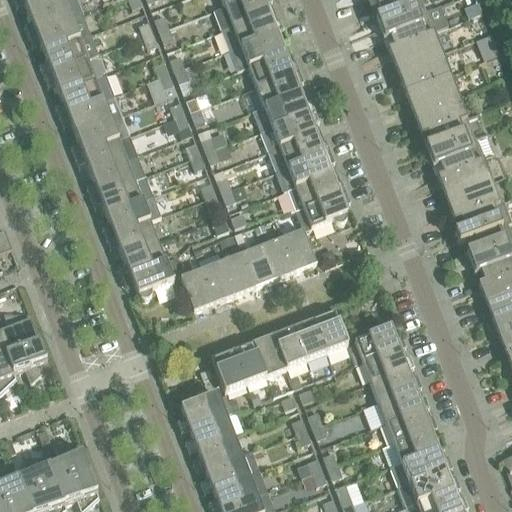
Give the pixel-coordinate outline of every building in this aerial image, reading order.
[(20,0),(28,19),(63,5),(74,1),(73,0),(20,0)] [(137,0),(135,0),(127,4),(131,15),(142,11),(137,0)] [(155,0),(143,0),(147,9),(158,5),(155,0)] [(221,37),(267,18),(260,0),(255,0),(224,12),(213,17),(221,37)] [(219,0),(224,12),(255,0),(219,0)] [(377,11),(406,0),(361,0),(363,4),(373,0),(377,11)] [(406,0),(377,11),(381,22),(375,24),(379,35),(425,16),(418,0),(406,0)] [(35,39),(71,25),(82,21),(74,1),(63,5),(28,19),(35,39)] [(393,52),(433,37),(425,16),(379,35),(383,45),(389,43),(393,52)] [(267,18),(221,37),(228,57),(239,52),(275,39),(267,18)] [(82,21),(71,25),(35,39),(43,59),(90,41),(82,21)] [(158,38),(169,34),(164,22),(153,26),(158,38)] [(142,44),(153,40),(148,28),(137,32),(142,44)] [(169,34),(158,38),(163,50),(173,46),(169,34)] [(433,37),(393,52),(387,55),(395,77),(441,59),(433,37)] [(275,39),(239,52),(228,57),(236,77),(247,73),(283,59),(275,39)] [(153,40),(142,44),(147,56),(157,51),(153,40)] [(51,79),(87,65),(93,63),(98,61),(90,41),(43,59),(51,79)] [(283,59),(247,73),(255,93),(291,79),(283,59)] [(449,80),(441,59),(395,77),(403,99),(449,80)] [(174,78),(184,74),(179,62),(169,66),(174,78)] [(59,99),(85,89),(100,84),(105,77),(100,64),(93,63),(87,65),(51,79),(59,99)] [(158,84),(168,80),(164,68),(153,72),(158,84)] [(184,74),(174,78),(178,90),(189,86),(184,74)] [(263,113),(299,100),(291,79),(255,93),(263,113)] [(168,80),(158,84),(162,96),(173,92),(168,80)] [(412,120),(458,102),(449,80),(403,99),(412,120)] [(67,120),(102,106),(113,101),(106,81),(100,84),(85,89),(59,99),(67,120)] [(299,100),(263,113),(271,133),(306,120),(299,100)] [(74,140),(110,126),(121,122),(113,101),(102,106),(67,120),(74,140)] [(427,140),(466,124),(458,102),(412,120),(420,142),(427,140)] [(189,119),(200,115),(195,103),(185,107),(189,119)] [(173,125),(184,121),(179,109),(169,113),(173,125)] [(200,115),(189,119),(194,131),(204,127),(200,115)] [(267,158),(279,154),(314,140),(306,120),(271,133),(259,138),(267,158)] [(184,121),(173,125),(178,137),(189,133),(184,121)] [(82,160),(118,146),(129,142),(121,122),(110,126),(74,140),(82,160)] [(466,124),(427,140),(431,149),(424,152),(428,163),(474,145),(466,124)] [(314,140),(279,154),(267,158),(275,178),(286,174),(322,160),(314,140)] [(90,180),(126,166),(137,162),(129,142),(118,146),(82,160),(90,180)] [(205,159),(215,155),(211,143),(200,147),(205,159)] [(442,180),(482,165),(474,145),(428,163),(432,173),(439,171),(442,180)] [(189,165),(200,161),(195,149),(184,153),(189,165)] [(215,155),(205,159),(210,171),(220,167),(215,155)] [(322,160),(286,174),(275,178),(283,198),(294,194),(330,180),(322,160)] [(200,161),(189,165),(194,177),(204,173),(200,161)] [(137,162),(126,166),(90,180),(98,201),(145,182),(137,162)] [(482,165),(442,180),(436,183),(445,205),(491,187),(482,165)] [(330,180),(294,194),(283,198),(291,218),(295,217),(338,200),(330,180)] [(106,221),(141,207),(152,202),(145,182),(98,201),(106,221)] [(220,199),(231,195),(226,183),(216,187),(220,199)] [(491,187),(445,205),(453,227),(460,225),(503,208),(502,206),(498,208),(491,187)] [(205,205),(215,201),(211,189),(200,193),(205,205)] [(231,195),(220,199),(225,211),(236,207),(231,195)] [(345,222),(346,222),(338,200),(295,217),(302,235),(309,232),(310,236),(332,228),(333,229),(334,230),(335,230),(336,231),(337,232),(338,232),(340,232),(341,231),(343,230),(344,230),(345,229),(345,228),(346,227),(346,225),(346,224),(345,222)] [(215,201),(205,205),(209,217),(220,213),(215,201)] [(141,207),(106,221),(113,241),(149,227),(160,223),(152,202),(141,207)] [(503,208),(460,225),(463,235),(454,238),(458,250),(468,246),(508,231),(507,231),(511,229),(503,208)] [(246,230),(246,229),(242,219),(230,224),(234,234),(246,230)] [(212,230),(216,241),(228,236),(224,226),(212,230)] [(157,247),(149,227),(113,241),(121,261),(157,247)] [(265,237),(262,230),(254,233),(256,240),(265,237)] [(511,242),(508,231),(468,246),(472,256),(465,258),(469,269),(511,252),(511,242)] [(0,258),(11,255),(4,235),(0,237),(0,258)] [(281,244),(295,279),(316,271),(302,236),(281,244)] [(245,249),(241,238),(234,241),(238,252),(245,249)] [(236,248),(233,241),(219,246),(222,254),(236,248)] [(295,279),(281,244),(261,252),(274,287),(295,279)] [(165,267),(157,247),(121,261),(129,281),(165,267)] [(241,260),(254,295),(274,287),(261,252),(241,260)] [(511,252),(469,269),(473,280),(480,277),(484,287),(511,276),(511,252)] [(336,267),(331,256),(319,261),(323,271),(336,267)] [(254,295),(241,260),(221,268),(234,302),(254,295)] [(165,267),(129,281),(137,302),(138,302),(138,303),(139,305),(141,306),(142,306),(143,306),(144,307),(146,306),(148,306),(149,305),(150,304),(151,303),(151,301),(151,299),(151,298),(151,297),(173,288),(172,285),(179,282),(172,265),(165,267)] [(201,276),(214,310),(234,302),(221,268),(201,276)] [(214,310),(201,276),(179,284),(193,318),(214,310)] [(511,276),(484,287),(477,290),(486,312),(511,301),(511,276)] [(494,333),(511,326),(511,301),(486,312),(494,333)] [(312,326),(326,360),(346,352),(340,335),(335,322),(334,318),(312,326)] [(349,332),(344,318),(335,322),(340,335),(349,332)] [(0,345),(5,360),(38,347),(28,321),(3,320),(8,334),(0,337),(0,345)] [(306,368),(326,360),(312,326),(292,333),(306,368)] [(511,326),(494,333),(502,354),(511,350),(511,326)] [(361,368),(397,355),(389,334),(388,334),(388,333),(387,332),(386,331),(385,331),(384,330),(383,330),(382,330),(381,330),(379,330),(378,331),(377,332),(376,333),(375,334),(375,336),(375,338),(375,339),(353,348),(355,351),(347,354),(354,371),(361,368)] [(285,376),(306,368),(292,333),(272,341),(285,376)] [(265,383),(285,376),(272,341),(252,349),(265,383)] [(38,347),(5,360),(14,381),(24,377),(30,390),(48,373),(38,347)] [(245,391),(265,383),(252,349),(232,357),(245,391)] [(510,376),(511,375),(511,350),(502,354),(510,376)] [(369,389),(405,375),(397,355),(361,368),(369,389)] [(245,391),(232,357),(211,365),(224,399),(245,391)] [(5,360),(0,361),(0,400),(16,386),(14,381),(5,360)] [(405,375),(369,389),(377,409),(413,395),(405,375)] [(321,383),(319,378),(315,376),(310,378),(313,386),(321,383)] [(301,390),(297,379),(288,383),(292,393),(301,390)] [(281,399),(279,394),(275,392),(270,394),(273,402),(281,399)] [(298,400),(302,410),(314,405),(310,395),(298,400)] [(413,395),(377,409),(385,429),(420,415),(413,395)] [(261,406),(257,397),(248,400),(252,410),(261,406)] [(188,435),(224,422),(224,421),(232,418),(230,413),(227,405),(225,401),(218,404),(216,400),(194,409),(193,407),(192,406),(191,405),(190,405),(189,404),(186,404),(184,405),(183,406),(182,407),(181,408),(181,410),(180,411),(180,412),(181,414),(180,414),(188,435)] [(38,412),(34,401),(24,405),(28,416),(38,412)] [(238,410),(235,402),(227,405),(230,413),(238,410)] [(284,417),(296,412),(292,402),(280,406),(284,417)] [(385,429),(393,449),(428,435),(420,415),(385,429)] [(311,434),(322,430),(317,418),(306,422),(311,434)] [(196,455),(232,442),(224,422),(188,435),(196,455)] [(295,440),(306,436),(301,424),(291,428),(295,440)] [(322,430),(311,434),(316,446),(326,442),(322,430)] [(49,445),(45,434),(37,437),(41,449),(49,445)] [(428,435),(393,449),(382,453),(389,474),(400,469),(436,456),(428,435)] [(306,436),(295,440),(300,452),(310,448),(306,436)] [(240,462),(232,442),(196,455),(204,476),(240,462)] [(15,458),(11,446),(3,449),(8,461),(15,458)] [(56,490),(89,478),(79,451),(53,451),(59,465),(48,469),(56,490)] [(436,456),(400,469),(389,474),(397,494),(408,489),(444,476),(436,456)] [(212,496),(247,482),(259,478),(251,458),(240,462),(204,476),(212,496)] [(327,475),(337,471),(332,459),(322,463),(327,475)] [(511,489),(511,462),(503,466),(511,489)] [(24,503),(56,490),(48,469),(46,464),(21,464),(26,477),(16,481),(15,482),(24,503)] [(311,481),(321,477),(317,465),(306,469),(311,481)] [(337,471),(327,475),(331,487),(342,483),(337,471)] [(0,511),(24,503),(15,482),(16,481),(14,476),(0,476),(0,511)] [(444,476),(408,489),(397,494),(404,511),(409,511),(416,510),(452,496),(444,476)] [(321,477),(311,481),(315,491),(315,493),(326,489),(321,477)] [(89,478),(56,490),(64,511),(65,511),(75,507),(76,511),(90,511),(99,504),(89,478)] [(217,511),(229,511),(255,502),(267,498),(259,478),(247,482),(212,496),(217,511)] [(315,491),(311,481),(302,484),(306,495),(315,491)] [(56,490),(24,503),(27,511),(64,511),(65,511),(64,511),(56,490)] [(457,511),(452,496),(416,510),(409,511),(457,511)] [(271,511),(267,498),(255,502),(229,511),(271,511)] [(340,511),(350,511),(353,511),(348,499),(338,503),(340,511)] [(27,511),(24,503),(0,511),(27,511)]
